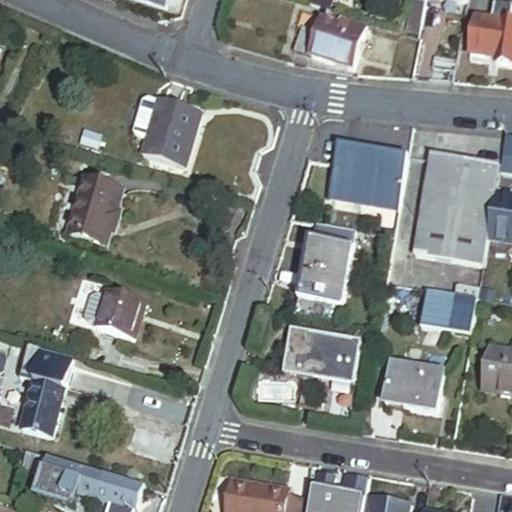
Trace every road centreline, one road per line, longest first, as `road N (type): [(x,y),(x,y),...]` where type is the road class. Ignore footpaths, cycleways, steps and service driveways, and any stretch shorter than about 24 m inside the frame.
road 1 (residential): [(207,426),(308,94)]
road 2 (residential): [(511,478),(207,426)]
road 3 (residential): [(308,94),(511,113)]
road 4 (residential): [(42,0),(189,61)]
road 5 (residential): [(189,61),(308,94)]
